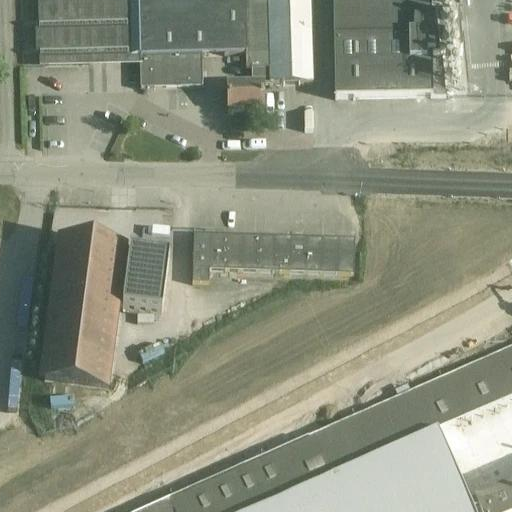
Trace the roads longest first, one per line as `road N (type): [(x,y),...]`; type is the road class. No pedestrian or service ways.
road 1 (unclassified): [(511,189),(0,171)]
road 2 (unclassified): [(109,511),(511,294)]
